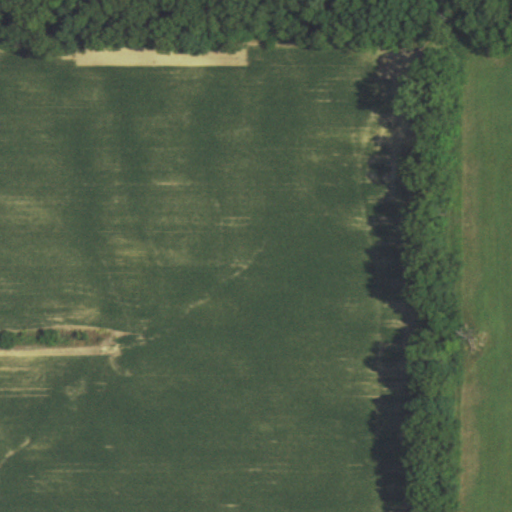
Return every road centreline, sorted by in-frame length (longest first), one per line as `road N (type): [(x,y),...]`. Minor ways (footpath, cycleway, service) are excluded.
road 1 (residential): [(0,43),(389,52),(511,42)]
road 2 (residential): [(389,52),(427,112),(429,511)]
